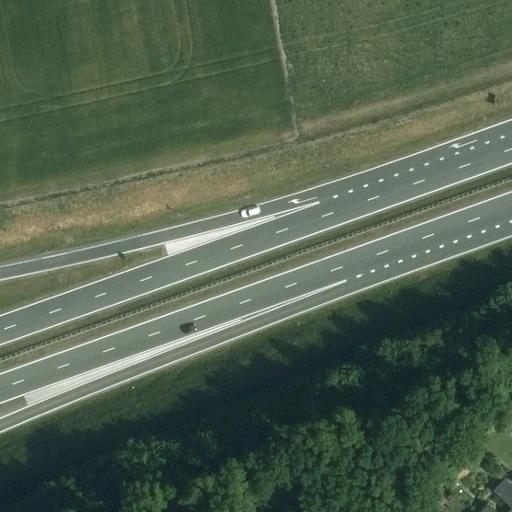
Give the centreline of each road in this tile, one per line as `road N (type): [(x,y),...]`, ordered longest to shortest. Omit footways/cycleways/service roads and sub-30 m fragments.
road 1 (trunk): [(0,423),(341,268)]
road 2 (trunk): [(0,389),(341,268)]
road 3 (trunk): [(323,217),(0,331)]
road 4 (trunk): [(323,217),(164,235),(0,271)]
road 5 (trunk): [(511,149),(323,217)]
road 6 (trunk): [(341,268),(511,206)]
